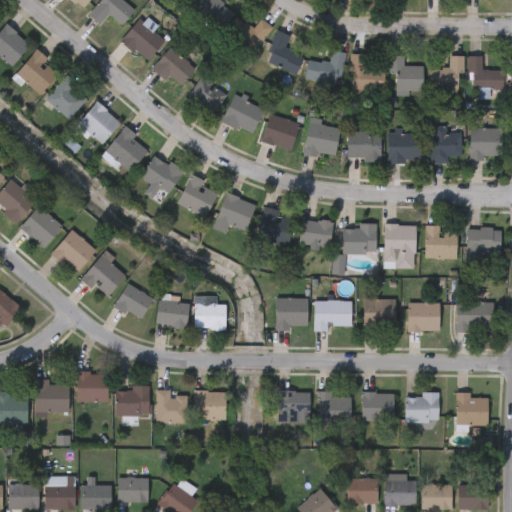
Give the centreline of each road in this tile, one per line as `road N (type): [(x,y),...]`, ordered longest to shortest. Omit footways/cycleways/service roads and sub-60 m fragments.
road 1 (residential): [(25,0),(142,104),(249,183),(285,195),(394,197),(511,187)]
road 2 (residential): [(231,362),(161,361),(114,343),(0,252)]
road 3 (residential): [(511,363),(264,362)]
road 4 (residential): [(307,0),(397,18),(511,18)]
